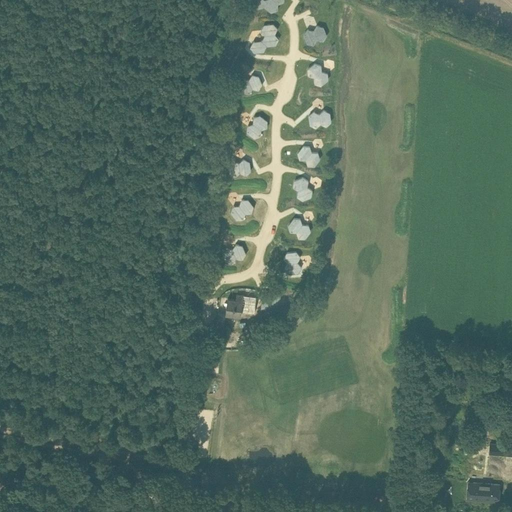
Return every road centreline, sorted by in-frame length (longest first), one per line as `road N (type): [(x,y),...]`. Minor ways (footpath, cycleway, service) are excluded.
road 1 (unknown): [(289,42),(273,202),(244,273),(207,299),(186,461)]
road 2 (track): [(184,511),(186,461),(0,424)]
